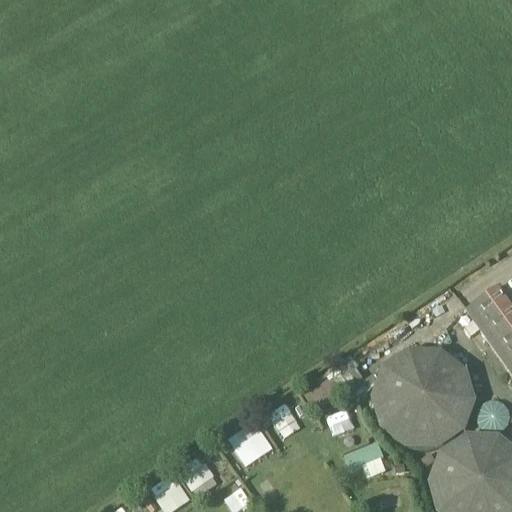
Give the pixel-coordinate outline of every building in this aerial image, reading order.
[(511,311),(496,290),(465,312),(511,377),(511,311)] [(436,455),(463,437),(474,406),(465,375),(439,355),(406,355),(380,372),(369,403),(377,434),(403,454),(436,455)] [(313,411),(335,404),(328,385),(306,392),(313,411)] [(286,406),(274,413),(283,430),(295,423),(286,406)] [(344,413),(328,419),(339,445),(354,438),(344,413)] [(511,511),(511,453),(497,441),(465,440),(438,457),(426,488),(432,511),(511,511)] [(347,473),(363,469),(366,480),(385,475),(378,447),(343,455),(347,473)] [(200,459),(179,472),(196,499),(217,487),(200,459)] [(172,476),(148,492),(160,511),(176,511),(190,503),(172,476)] [(268,506),(280,495),(270,484),(259,495),(268,506)]
